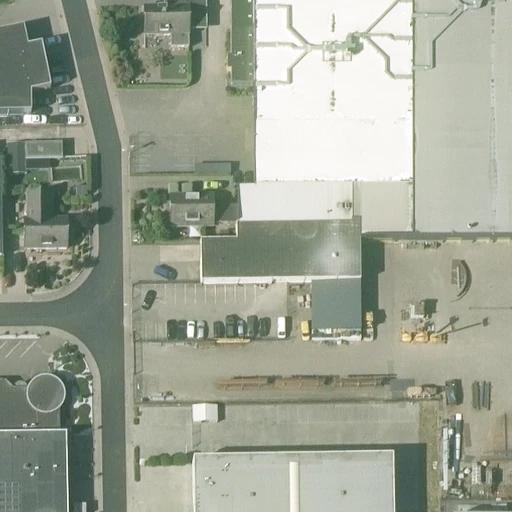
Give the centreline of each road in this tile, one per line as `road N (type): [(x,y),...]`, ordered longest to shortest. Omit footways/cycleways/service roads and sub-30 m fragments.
road 1 (unclassified): [(110,313),(106,138),(73,0)]
road 2 (unclassified): [(113,511),(110,313)]
